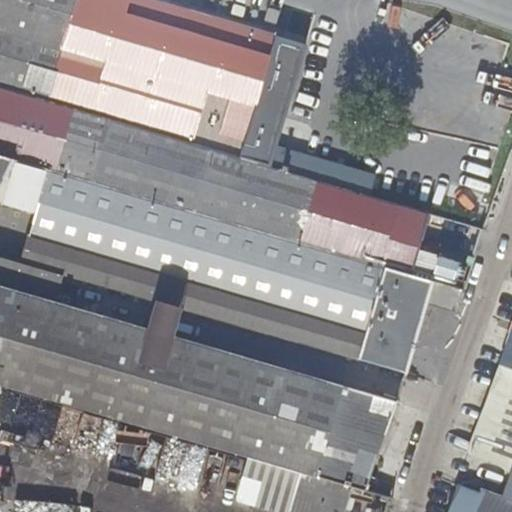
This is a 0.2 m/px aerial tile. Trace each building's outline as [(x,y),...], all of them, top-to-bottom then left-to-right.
[(0,0),(0,87),(369,196),(375,176),(276,146),(306,47),(275,37),(195,14),(193,20),(181,16),(182,10),(148,0),(0,0)] [(195,14),(182,10),(181,16),(193,20),(195,14)] [(417,260),(429,214),(369,196),(0,87),(0,155),(430,281),(433,282),(438,266),(417,260)] [(415,350),(435,282),(433,282),(430,281),(0,155),(0,201),(23,208),(25,202),(39,206),(30,237),(349,330),(415,350)] [(408,373),(415,350),(349,330),(30,237),(23,264),(64,276),(157,302),(408,373)] [(463,281),(470,259),(448,252),(441,274),(463,281)] [(0,287),(57,304),(64,276),(23,264),(0,257),(0,287)] [(175,338),(149,331),(57,304),(0,287),(0,383),(303,471),(353,486),(367,490),(399,402),(214,350),(175,338)] [(157,302),(149,331),(175,338),(183,310),(157,302)] [(511,328),(499,366),(511,371),(511,328)] [(511,389),(493,383),(468,455),(499,466),(511,456),(511,389)] [(511,465),(500,497),(511,500),(511,465)] [(345,511),(353,486),(303,471),(291,511),(345,511)] [(473,511),(481,490),(458,485),(448,511),(473,511)] [(481,490),(473,511),(511,511),(511,500),(500,497),(481,490)]
